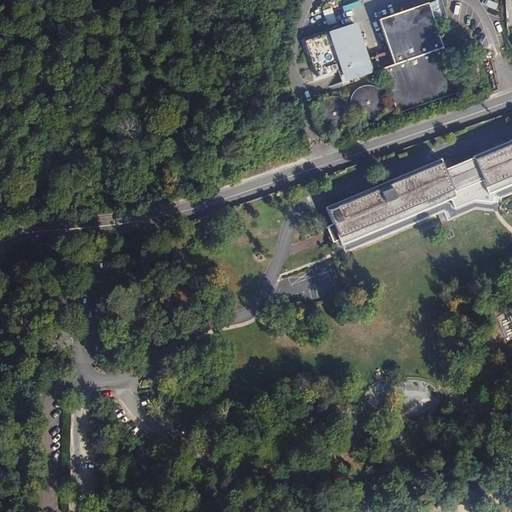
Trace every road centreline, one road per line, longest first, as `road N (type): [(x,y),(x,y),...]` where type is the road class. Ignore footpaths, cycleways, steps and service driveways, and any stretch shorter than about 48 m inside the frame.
road 1 (secondary): [(0,241),(35,226),(128,221),(206,200),(511,100)]
road 2 (track): [(0,379),(22,455),(22,511)]
